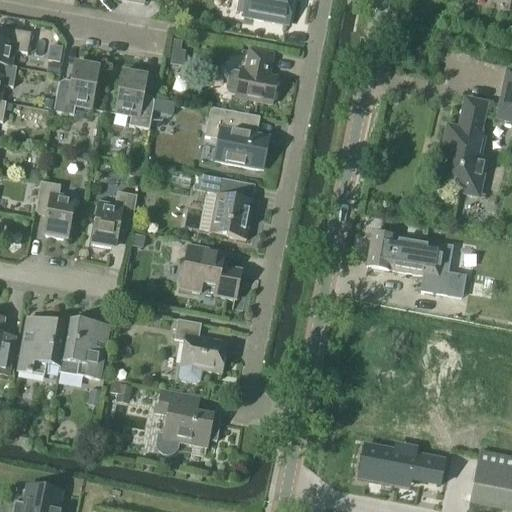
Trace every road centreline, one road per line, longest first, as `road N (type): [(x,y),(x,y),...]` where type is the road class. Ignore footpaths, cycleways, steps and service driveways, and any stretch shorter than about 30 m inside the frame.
road 1 (residential): [(300,418),(244,407),(325,0)]
road 2 (tertiary): [(300,418),(383,0)]
road 3 (residential): [(165,33),(0,5)]
